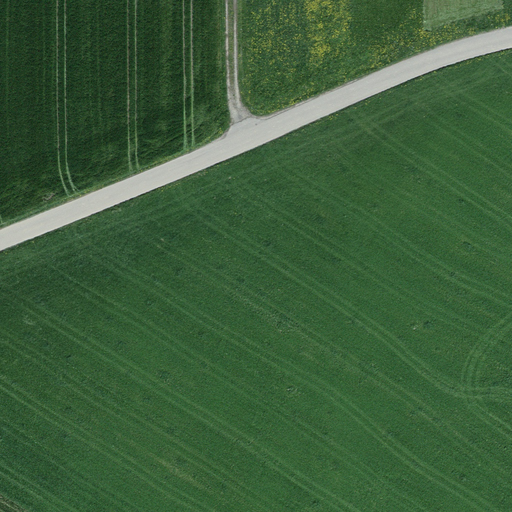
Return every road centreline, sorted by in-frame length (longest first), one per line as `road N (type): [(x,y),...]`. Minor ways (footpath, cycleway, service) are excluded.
road 1 (unclassified): [(0,235),(395,74),(511,37)]
road 2 (track): [(231,0),(231,92),(247,138)]
